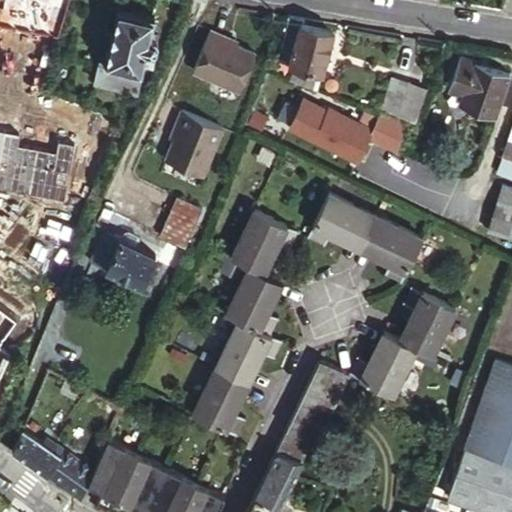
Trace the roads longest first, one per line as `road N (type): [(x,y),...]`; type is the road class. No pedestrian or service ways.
road 1 (residential): [(335,301),(233,511)]
road 2 (residential): [(351,0),(511,26)]
